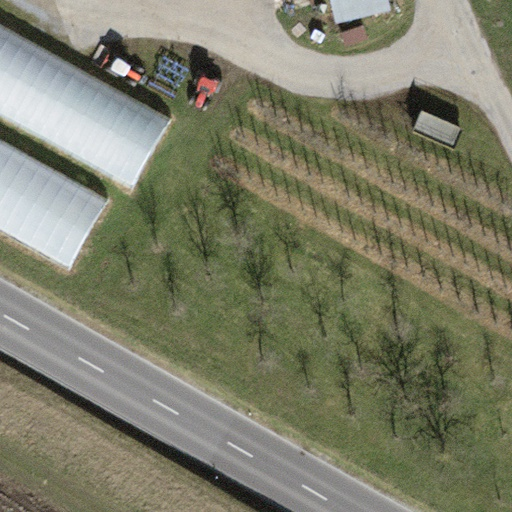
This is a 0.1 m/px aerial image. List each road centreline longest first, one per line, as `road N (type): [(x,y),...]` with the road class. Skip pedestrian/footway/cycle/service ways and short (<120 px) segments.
road 1 (unknown): [(30,0),(257,98),(340,99),(491,59)]
road 2 (secondary): [(0,311),(358,511)]
road 3 (track): [(471,0),(511,119)]
